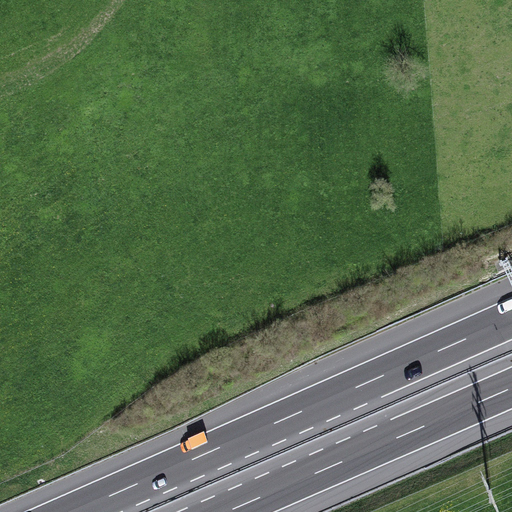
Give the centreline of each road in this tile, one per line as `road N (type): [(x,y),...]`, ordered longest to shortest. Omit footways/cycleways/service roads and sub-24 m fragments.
road 1 (motorway): [(511,315),(69,511)]
road 2 (motorway): [(239,511),(511,393)]
